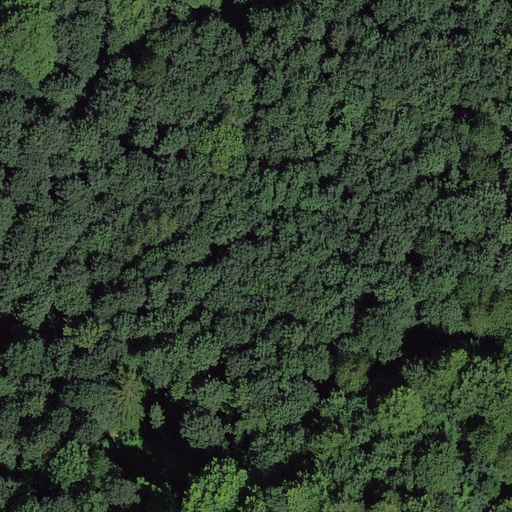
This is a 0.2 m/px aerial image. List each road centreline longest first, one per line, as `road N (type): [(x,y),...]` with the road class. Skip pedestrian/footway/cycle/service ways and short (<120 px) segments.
road 1 (track): [(360,0),(304,11),(70,95),(0,131)]
road 2 (track): [(217,511),(342,417),(511,340)]
